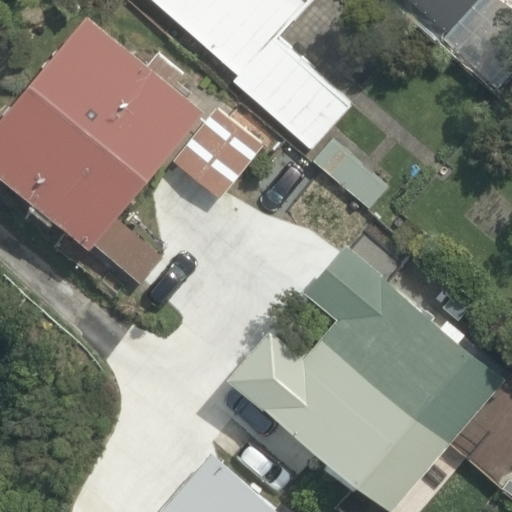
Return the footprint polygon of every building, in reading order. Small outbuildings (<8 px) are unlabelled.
[(150,0),(234,70),(227,78),(310,150),(349,106),(277,42),(310,0),(150,0)] [(410,0),(454,39),(489,0),(410,0)] [(261,149),(83,10),(0,116),(0,191),(84,257),(91,247),(139,284),(167,248),(124,214),(162,165),(216,207),(261,149)] [(335,234),(217,382),(380,511),(384,511),(501,366),(335,234)] [(282,511),(206,447),(149,511),(282,511)]
